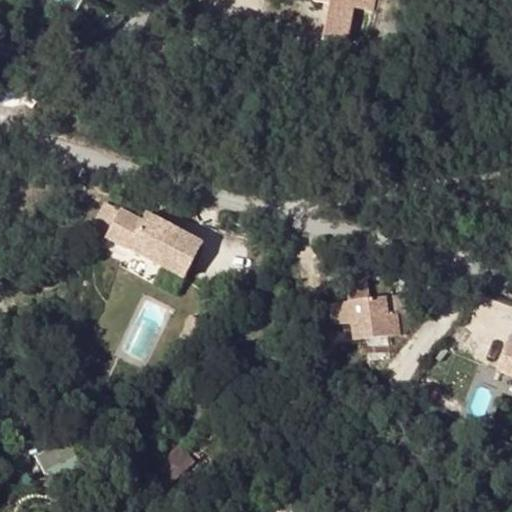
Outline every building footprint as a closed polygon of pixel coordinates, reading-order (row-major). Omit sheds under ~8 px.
[(348,42),(354,0),(312,0),(312,1),(327,3),(322,39),(348,42)] [(405,40),(407,26),(389,21),(384,44),(367,54),(375,67),(395,55),(405,40)] [(20,102),(32,109),(37,100),(25,93),(20,102)] [(123,207),(108,199),(93,228),(109,236),(123,207)] [(109,236),(185,276),(204,242),(148,212),(144,219),(123,207),(109,236)] [(347,288),(348,296),(367,294),(366,287),(347,288)] [(367,294),(348,296),(349,303),(333,305),(335,323),(351,322),(353,343),(400,336),(398,315),(389,314),(388,299),(367,300),(367,294)] [(176,442),(150,472),(174,493),(200,464),(176,442)]
